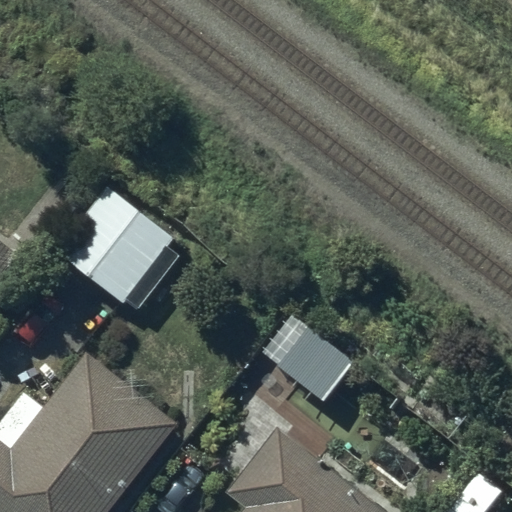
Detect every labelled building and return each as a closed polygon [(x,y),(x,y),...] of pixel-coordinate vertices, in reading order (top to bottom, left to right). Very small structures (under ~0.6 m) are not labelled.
[(193,236),(111,174),(60,243),(141,304),(193,236)] [(0,275),(24,244),(0,224),(0,275)] [(314,316),(282,356),(327,392),(359,353),(314,316)] [(48,399),(28,383),(0,419),(0,511),(106,511),(181,413),(90,343),(48,399)] [(398,511),(279,419),(231,480),(249,494),(235,511),(398,511)]
